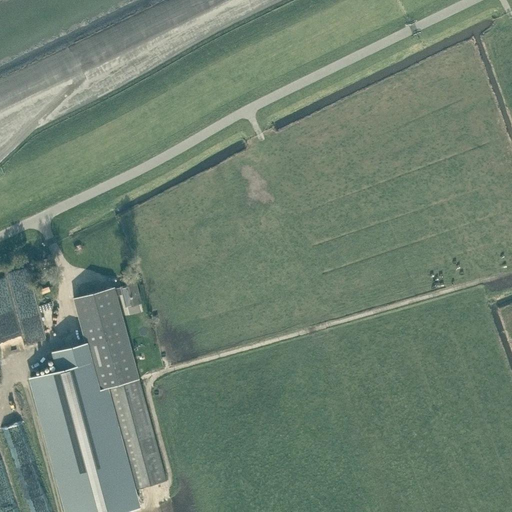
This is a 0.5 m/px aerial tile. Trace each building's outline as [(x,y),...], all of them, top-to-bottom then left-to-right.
[(26,263),(5,269),(28,347),(48,341),(37,303),(26,263)] [(3,269),(0,270),(0,351),(1,356),(25,349),(3,269)] [(121,287),(114,288),(116,295),(122,294),(125,306),(140,302),(136,283),(121,286),(121,287)] [(99,392),(108,390),(139,381),(116,295),(114,288),(114,286),(73,297),(85,342),(86,343),(99,392)] [(99,392),(86,343),(51,352),(56,371),(30,378),(66,511),(123,511),(139,508),(134,489),(108,390),(99,392)] [(139,381),(108,390),(134,489),(166,480),(139,381)] [(20,511),(0,447),(0,511),(20,511)]
